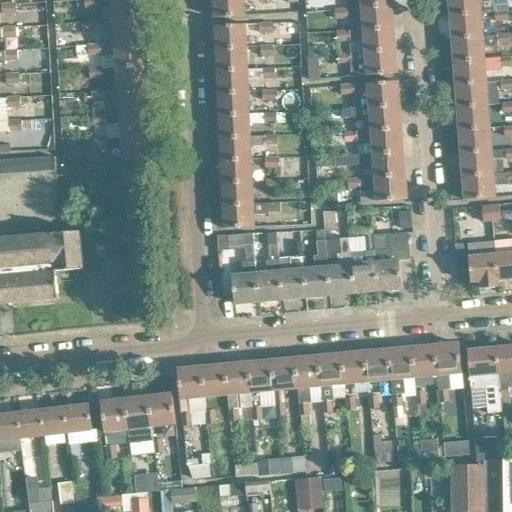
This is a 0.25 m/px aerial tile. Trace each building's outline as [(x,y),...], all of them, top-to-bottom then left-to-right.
[(143,18),(141,0),(111,0),(113,20),(143,18)] [(245,15),(244,0),(214,0),(216,18),(245,15)] [(301,0),(303,13),(325,11),(324,0),(301,0)] [(327,0),(329,11),(345,8),(343,0),(327,0)] [(392,7),(391,0),(361,0),(362,9),(392,7)] [(449,0),(451,17),(481,14),(494,13),(495,13),(493,0),(449,0)] [(15,4),(2,5),(2,14),(15,13),(15,4)] [(394,28),(392,7),(362,9),(364,31),(394,28)] [(74,9),(51,9),(52,37),(75,37),(74,9)] [(348,19),(348,10),(334,11),(335,20),(348,19)] [(494,13),(495,21),(509,20),(508,14),(508,12),(495,13),(494,13)] [(483,36),(481,14),(451,17),(452,40),(483,36)] [(145,42),(143,18),(113,20),(115,44),(145,42)] [(326,35),(330,21),(317,18),(314,31),(326,35)] [(99,30),(99,21),(86,22),(87,30),(99,30)] [(273,23),(259,24),(260,33),(273,33),(273,23)] [(246,25),(216,26),(217,49),(247,48),(246,25)] [(17,36),(16,28),(0,28),(0,40),(4,40),(4,37),(17,36)] [(395,51),(394,28),(364,31),(349,32),(350,40),(350,43),(365,41),(366,53),(395,51)] [(350,40),(349,32),(337,32),(337,41),(350,40)] [(483,36),(452,40),(454,63),(484,60),(483,47),(497,46),(497,44),(510,43),(511,42),(511,34),(510,34),(483,36)] [(147,66),(145,42),(115,44),(100,44),(101,53),(101,56),(116,55),(117,68),(147,66)] [(101,53),(100,44),(88,45),(88,54),(101,53)] [(274,56),(274,47),(260,47),(261,56),(274,56)] [(248,70),(247,48),(217,49),(218,71),(248,70)] [(18,60),(18,51),(0,52),(0,65),(5,65),(5,61),(18,60)] [(397,73),(395,51),(366,53),(338,55),(339,64),(351,63),(352,77),(397,73)] [(55,55),(54,68),(84,70),(85,57),(55,55)] [(484,60),(454,63),(456,85),(486,82),(485,70),(499,69),(499,67),(511,66),(511,64),(511,57),(484,60)] [(148,89),(147,66),(117,68),(118,90),(148,89)] [(103,76),(102,68),(89,69),(90,77),(103,76)] [(249,93),(248,80),(262,79),(262,77),(275,77),(275,68),(248,70),(218,71),(219,94),(249,93)] [(19,83),(19,74),(6,75),(6,84),(19,83)] [(511,80),(500,81),(501,90),(511,89),(511,80)] [(398,82),(368,84),(370,107),(399,105),(398,82)] [(488,106),(486,82),(456,85),(458,108),(488,106)] [(354,85),(341,86),(341,95),(355,94),(354,85)] [(150,113),(148,89),(118,90),(91,92),(92,102),(119,100),(120,114),(150,113)] [(276,91),(263,92),(263,101),(276,100),(276,91)] [(249,93),(219,94),(220,117),(250,115),(249,93)] [(21,106),(20,97),(7,98),(8,107),(21,106)] [(511,112),(511,102),(502,104),(502,113),(511,112)] [(399,105),(370,107),(355,108),(356,117),(356,119),(371,117),(372,131),(401,129),(399,105)] [(490,129),(488,106),(458,108),(459,131),(490,129)] [(356,117),(355,108),(342,109),(343,118),(356,117)] [(152,136),(150,113),(120,114),(93,116),(94,125),(121,123),(122,137),(152,136)] [(277,123),(277,114),(250,115),(220,117),(221,139),(251,138),(250,124),(277,123)] [(335,118),(308,122),(310,137),(337,133),(335,118)] [(22,130),(21,121),(9,122),(9,131),(22,130)] [(511,135),(511,126),(503,127),(504,136),(511,135)] [(403,152),(401,129),(372,131),(344,133),(345,142),(357,141),(358,145),(372,143),(373,154),(403,152)] [(491,152),(490,129),(459,131),(461,154),(491,152)] [(153,159),(152,136),(122,137),(124,161),(153,159)] [(278,146),(277,136),(251,138),(221,139),(222,161),(251,160),(251,147),(278,146)] [(108,138),(95,139),(95,148),(108,147),(108,138)] [(373,154),(336,157),(336,167),(359,165),(359,168),(374,166),(375,177),(405,175),(403,152),(373,154)] [(493,174),(491,152),(461,154),(463,176),(493,174)] [(0,160),(0,173),(56,170),(55,156),(0,160)] [(267,159),(267,169),(279,168),(279,159),(267,159)] [(252,182),(251,160),(222,161),(223,183),(252,182)] [(511,172),(493,174),(463,176),(465,200),(495,197),(494,185),(509,184),(509,182),(511,181),(511,172)] [(407,199),(405,175),(375,177),(348,180),(349,189),(361,188),(361,191),(376,190),(377,202),(407,199)] [(266,181),(252,182),(223,183),(224,206),(253,204),(253,193),(267,193),(267,191),(266,181)] [(279,190),(279,181),(266,181),(267,191),(279,190)] [(315,191),(315,206),(344,206),(344,191),(315,191)] [(267,203),(253,204),(224,206),(225,228),(254,227),(254,216),(268,215),(268,212),(267,203)] [(281,212),(280,203),(267,203),(268,212),(281,212)] [(501,220),(500,205),(491,206),(492,221),(501,220)] [(492,221),(491,206),(482,207),(483,222),(492,221)] [(353,293),(351,265),(350,253),(347,218),(338,219),(341,254),(337,254),(338,266),(327,267),(329,295),(353,293)] [(0,303),(59,298),(56,271),(83,268),(79,231),(36,235),(36,228),(27,228),(28,236),(0,238),(0,303)] [(282,299),(279,271),(276,233),(267,234),(269,261),(264,261),(265,273),(256,274),(258,301),(282,299)] [(389,249),(374,250),(377,291),(401,289),(399,260),(411,259),(408,233),(387,234),(389,249)] [(258,301),(256,274),(252,234),(228,236),(229,250),(245,248),(247,262),(242,262),(243,275),(232,276),(234,304),(258,301)] [(365,251),(350,253),(351,265),(353,293),(377,291),(374,250),(372,237),(364,238),(365,251)] [(511,278),(511,240),(494,242),(495,255),(497,280),(511,278)] [(329,295),(327,267),(324,241),(315,241),(317,256),(312,257),(313,268),(303,269),(306,297),(329,295)] [(498,287),(497,280),(495,255),(494,242),(468,244),(471,283),(481,282),(482,289),(498,287)] [(306,297),(303,269),(301,243),(292,244),(293,258),(289,259),(290,271),(279,271),(282,299),(306,297)] [(459,344),(435,346),(438,376),(440,403),(449,402),(447,376),(462,374),(459,344)] [(438,376),(435,346),(412,348),(414,378),(438,376)] [(511,372),(511,346),(496,348),(502,411),(510,410),(508,385),(511,384),(511,381),(511,372)] [(414,378),(412,348),(388,350),(390,381),(391,381),(394,422),(403,421),(401,394),(404,393),(403,379),(414,378)] [(502,411),(496,348),(468,351),(471,388),(485,387),(488,414),(502,412),(502,411)] [(390,381),(388,350),(365,352),(368,383),(390,381)] [(368,383),(365,352),(341,355),(344,385),(368,383)] [(344,385),(341,355),(318,357),(321,387),(323,414),(332,413),(329,386),(344,385)] [(321,387),(318,357),(295,359),(297,389),(298,403),(307,402),(311,402),(310,388),(321,387)] [(295,359),(272,361),(274,391),(283,390),(297,389),(295,359)] [(272,361),(248,363),(251,393),(251,400),(253,420),(262,419),(261,406),(275,405),(274,391),(272,361)] [(251,393),(248,363),(225,365),(227,395),(230,422),(238,422),(236,395),(251,393)] [(227,395),(225,365),(202,367),(204,398),(213,397),(227,395)] [(204,398),(202,367),(178,369),(180,400),(182,414),(191,413),(190,399),(204,398)] [(426,404),(424,390),(416,391),(417,405),(426,404)] [(173,395),(157,396),(149,397),(152,427),(176,425),(173,395)] [(379,409),(378,396),(369,396),(370,410),(379,409)] [(152,427),(149,397),(137,399),(134,399),(126,400),(129,430),(131,446),(153,443),(153,440),(152,427)] [(355,411),(354,398),(345,399),(346,411),(355,411)] [(129,430),(126,400),(102,403),(105,433),(107,447),(115,446),(114,432),(129,430)] [(307,402),(298,403),(301,428),(309,427),(307,402)] [(93,430),(90,404),(65,407),(67,433),(93,430)] [(284,404),(275,405),(276,418),(285,417),(284,404)] [(67,433),(65,407),(41,410),(44,436),(67,433)] [(44,436),(41,410),(18,413),(21,439),(44,436)] [(214,411),(205,412),(206,425),(215,424),(214,411)] [(21,439),(18,413),(0,414),(0,453),(23,450),(21,439)] [(191,413),(182,414),(183,426),(192,426),(191,413)] [(493,433),(476,435),(477,454),(494,452),(493,433)] [(161,439),(153,440),(153,443),(154,453),(163,452),(161,439)] [(436,439),(420,441),(421,453),(437,451),(436,439)] [(468,454),(467,443),(448,445),(449,456),(468,454)] [(115,446),(107,447),(108,460),(117,459),(115,446)] [(511,511),(511,459),(504,461),(504,466),(504,510),(503,511),(511,511)] [(207,465),(187,467),(191,478),(208,477),(207,465)] [(484,511),(484,466),(452,466),(451,511),(484,511)] [(504,510),(504,466),(484,466),(484,511),(504,510)] [(430,477),(430,467),(414,468),(415,478),(430,477)] [(26,477),(30,510),(30,511),(53,511),(50,486),(39,488),(38,476),(26,477)] [(150,477),(134,478),(136,494),(152,493),(150,477)] [(322,507),(319,477),(297,479),(300,509),(322,507)] [(403,504),(402,480),(376,480),(377,504),(403,504)] [(270,493),(269,481),(245,483),(246,495),(270,493)] [(70,484),(58,485),(60,505),(72,504),(70,484)] [(194,489),(170,491),(171,504),(196,501),(194,489)] [(135,495),(123,496),(124,508),(124,511),(148,511),(147,494),(135,495)] [(123,496),(102,497),(103,509),(124,508),(123,496)] [(158,511),(169,511),(170,501),(159,501),(158,511)]
